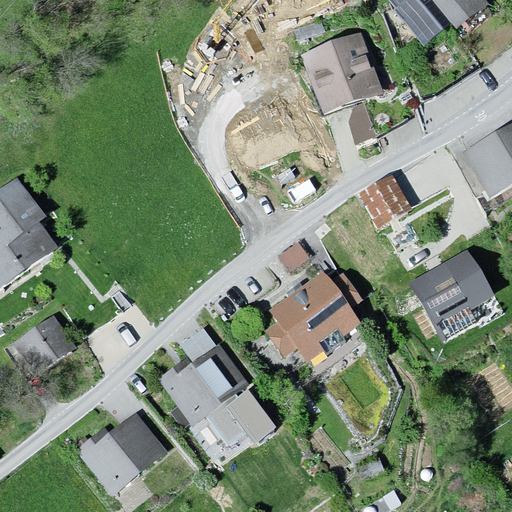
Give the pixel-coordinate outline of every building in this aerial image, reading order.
[(454,33),(428,0),(394,0),(389,4),(427,53),(454,33)] [(485,0),(433,0),(462,36),(494,10),(485,0)] [(364,40),(304,60),(325,121),(385,101),(364,40)] [(383,137),(373,110),(351,118),(360,144),(383,137)] [(511,198),(511,134),(471,157),(498,207),(511,198)] [(442,199),(423,169),(402,182),(421,212),(442,199)] [(51,223),(19,179),(0,192),(0,296),(60,255),(42,229),(51,223)] [(415,216),(395,180),(360,200),(380,235),(415,216)] [(491,296),(467,255),(415,285),(445,338),(474,321),(467,309),(491,296)] [(369,331),(329,277),(272,318),(284,334),(272,342),(290,366),(304,356),(315,371),(369,331)] [(79,355),(55,321),(16,348),(40,382),(79,355)] [(240,398),(217,368),(202,379),(198,374),(185,384),(177,374),(167,382),(170,397),(229,474),(258,451),(265,459),(289,441),(257,399),(236,415),(229,407),(240,398)] [(139,419),(103,451),(94,441),(79,455),(122,503),(174,457),(139,419)] [(390,466),(371,472),(377,492),(396,486),(390,466)]
